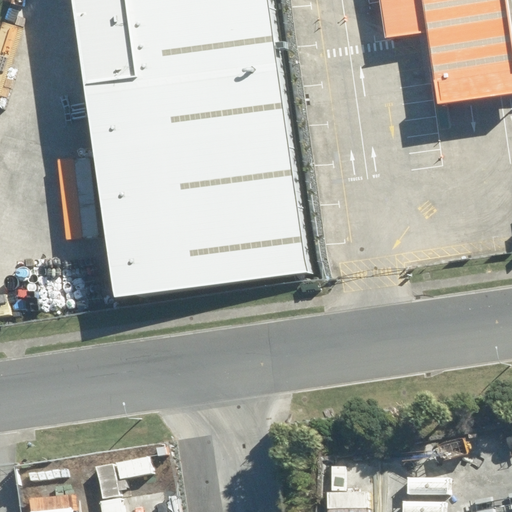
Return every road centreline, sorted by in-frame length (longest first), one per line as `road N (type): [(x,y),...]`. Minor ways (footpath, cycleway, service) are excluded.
road 1 (unclassified): [(511,321),(0,392)]
road 2 (unknown): [(0,149),(48,0)]
